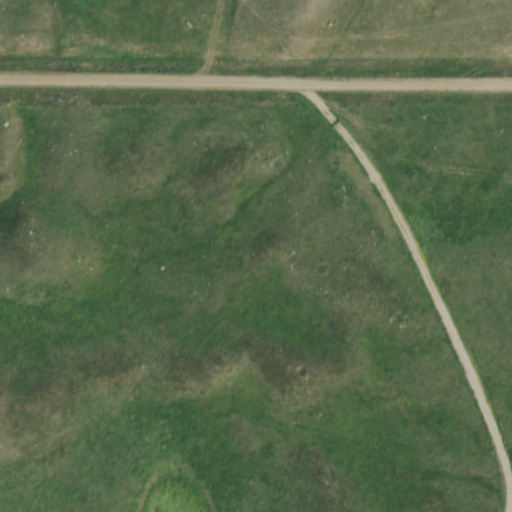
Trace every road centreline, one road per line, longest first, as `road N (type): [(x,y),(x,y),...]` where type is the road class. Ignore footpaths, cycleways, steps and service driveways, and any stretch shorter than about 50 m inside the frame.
road 1 (residential): [(0,80),(311,83),(357,131),(398,192),(461,320),(511,462)]
road 2 (residential): [(511,86),(311,83)]
